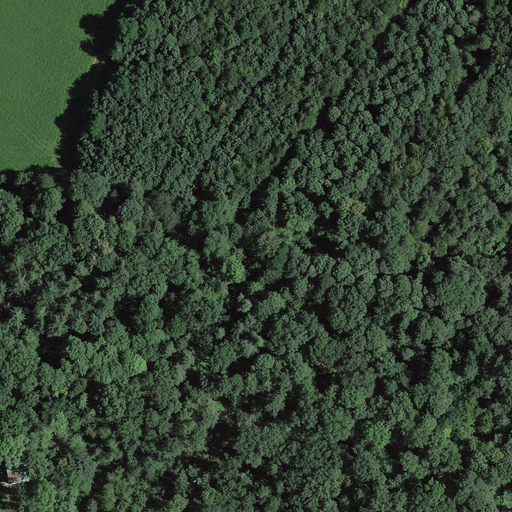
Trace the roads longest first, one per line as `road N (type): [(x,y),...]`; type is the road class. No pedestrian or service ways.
road 1 (track): [(0,424),(91,401),(326,366)]
road 2 (track): [(265,257),(326,366),(403,363),(511,380)]
road 3 (track): [(0,200),(118,217),(265,257)]
road 4 (track): [(64,210),(95,75),(131,0)]
